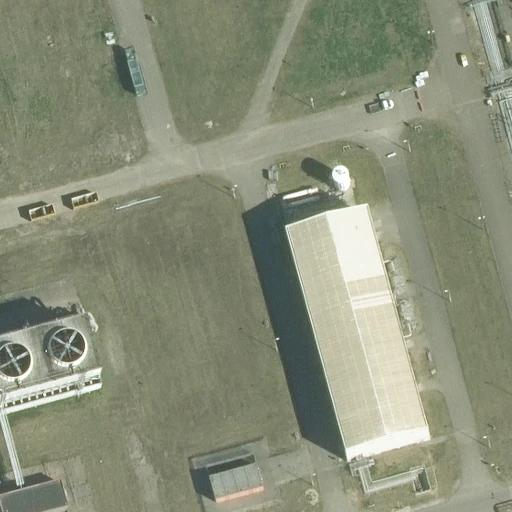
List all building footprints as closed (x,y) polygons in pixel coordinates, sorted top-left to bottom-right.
[(345,168),(342,155),(329,158),(332,171),(345,168)] [(348,461),(429,439),(369,217),(288,240),(348,461)] [(0,414),(100,388),(82,321),(0,343),(0,414)] [(256,467),(209,480),(215,503),(263,491),(256,467)] [(59,482),(0,497),(0,511),(58,511),(66,510),(59,482)]
